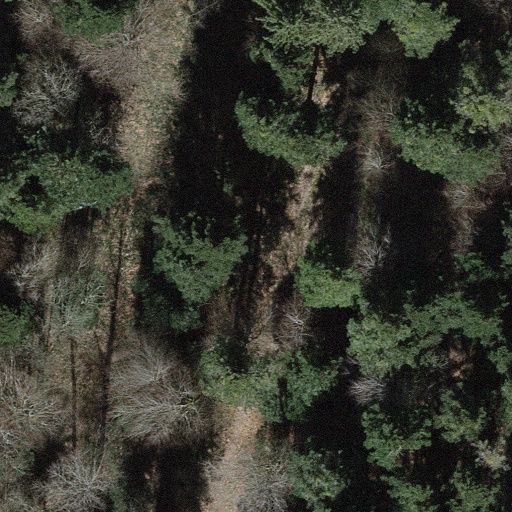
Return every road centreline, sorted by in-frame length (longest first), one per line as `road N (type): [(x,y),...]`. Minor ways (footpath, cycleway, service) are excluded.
road 1 (track): [(224,511),(376,0)]
road 2 (track): [(181,0),(39,511)]
